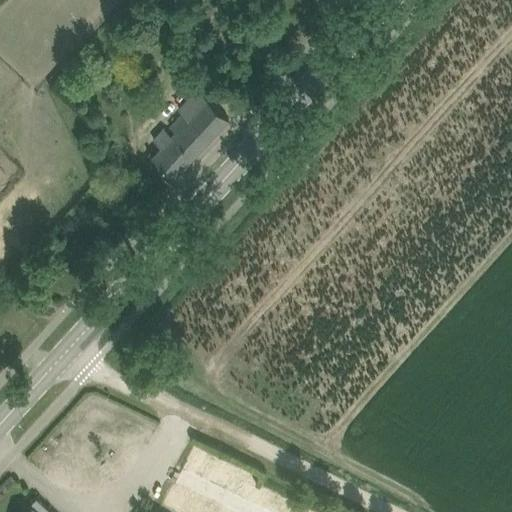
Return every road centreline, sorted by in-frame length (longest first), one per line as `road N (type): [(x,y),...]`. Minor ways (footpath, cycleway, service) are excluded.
road 1 (secondary): [(0,424),(389,0)]
road 2 (track): [(395,511),(65,352)]
